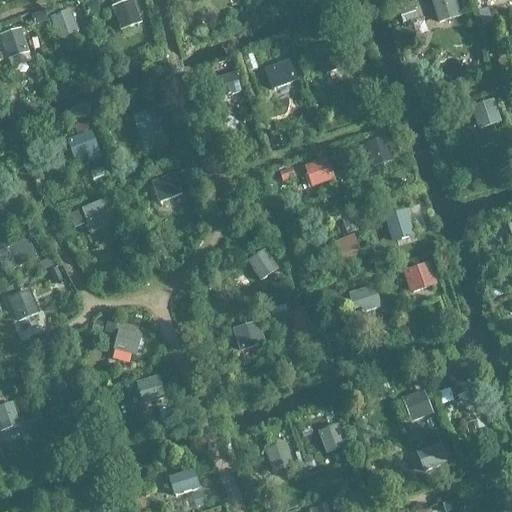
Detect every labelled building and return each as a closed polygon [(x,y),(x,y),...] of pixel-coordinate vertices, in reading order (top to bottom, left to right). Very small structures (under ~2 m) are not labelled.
[(131,0),(113,7),(122,31),(143,23),(134,0),(131,0)] [(455,0),(430,0),(441,23),(462,14),(455,0)] [(71,10),(43,20),(54,53),(83,43),(71,10)] [(25,29),(2,34),(7,60),(30,55),(25,29)] [(333,43),(304,54),(315,86),(345,76),(333,43)] [(263,69),(272,92),(299,81),(290,59),(263,69)] [(246,108),(233,76),(206,88),(219,119),(246,108)] [(490,104),(468,109),(474,139),(496,134),(490,104)] [(141,139),(163,132),(156,109),(134,116),(141,139)] [(95,152),(83,124),(62,133),(73,161),(95,152)] [(387,138),(362,148),(375,180),(399,171),(387,138)] [(312,188),(336,180),(329,158),(305,166),(312,188)] [(167,168),(143,180),(159,210),(183,198),(167,168)] [(89,229),(113,226),(110,201),(86,205),(89,229)] [(384,217),(394,244),(416,236),(406,209),(384,217)] [(511,214),(500,218),(511,257),(511,214)] [(349,228),(321,240),(333,267),(361,254),(349,228)] [(30,238),(8,249),(18,268),(39,258),(30,238)] [(265,248),(238,257),(248,286),(275,276),(265,248)] [(434,286),(420,256),(390,270),(404,299),(434,286)] [(349,293),(356,316),(383,307),(376,285),(349,293)] [(26,287),(0,296),(0,301),(10,329),(37,318),(26,287)] [(311,305),(287,315),(298,343),(323,332),(311,305)] [(259,321),(234,329),(245,361),(270,353),(259,321)] [(114,350),(139,355),(143,333),(118,328),(114,350)] [(439,392),(443,405),(455,402),(457,407),(476,402),(468,369),(449,373),(453,389),(439,392)] [(167,399),(156,371),(131,381),(142,409),(167,399)] [(74,413),(61,379),(33,391),(46,424),(74,413)] [(403,397),(410,422),(433,416),(427,391),(403,397)] [(15,402),(0,407),(0,426),(3,433),(24,425),(15,402)] [(337,421),(311,430),(321,460),(347,451),(337,421)] [(435,438),(403,452),(413,475),(445,461),(435,438)] [(287,442),(264,451),(273,475),(296,466),(287,442)] [(187,472),(157,484),(165,506),(195,495),(187,472)] [(511,511),(511,498),(506,485),(482,495),(488,511),(511,511)]
